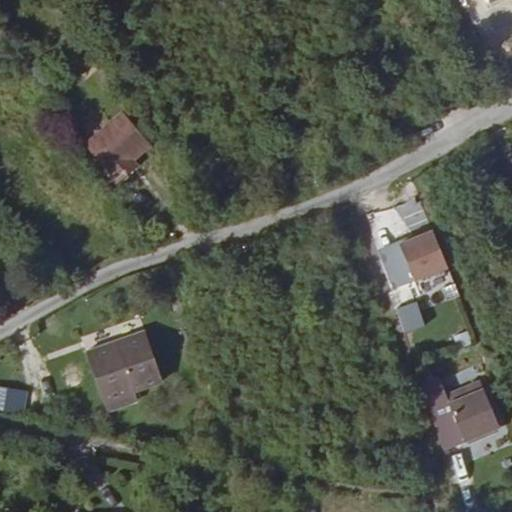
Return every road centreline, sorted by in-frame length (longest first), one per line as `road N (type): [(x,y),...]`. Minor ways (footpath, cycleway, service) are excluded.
road 1 (residential): [(0,327),(106,267),(354,183),(511,99)]
road 2 (residential): [(136,456),(0,422)]
